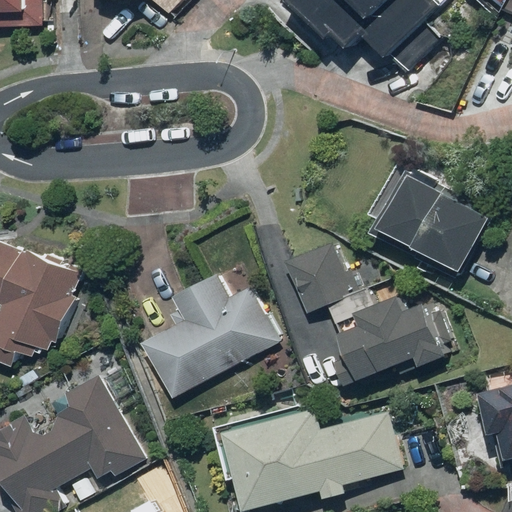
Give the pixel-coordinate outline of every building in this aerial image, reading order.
[(0,0),(0,9),(6,10),(6,22),(52,23),(52,0),(0,0)] [(165,0),(181,16),(198,0),(165,0)] [(307,0),(361,50),(379,31),(417,66),(445,36),(431,23),(452,0),(307,0)] [(386,232),(468,274),(472,265),(478,268),(506,214),(419,168),(386,232)] [(0,296),(15,302),(10,315),(0,311),(0,353),(26,364),(33,348),(45,353),(48,344),(62,349),(92,273),(0,237),(0,296)] [(345,241),(298,259),(318,311),(342,301),(373,378),(432,355),(435,364),(462,353),(440,300),(418,309),(412,295),(386,305),(379,288),(366,294),(345,241)] [(238,295),(227,274),(187,295),(199,318),(157,340),(186,396),(290,342),(260,284),(238,295)] [(101,468),(110,483),(156,456),(107,372),(53,403),(66,426),(50,436),(36,413),(0,433),(0,449),(36,511),(59,511),(77,502),(68,487),(101,468)] [(511,387),(497,391),(511,442),(511,387)] [(361,490),(359,481),(414,465),(398,410),(338,427),(329,397),(240,423),(227,427),(242,480),(255,476),(264,508),(335,488),(338,497),(361,490)] [(139,511),(172,511),(165,498),(139,511)]
